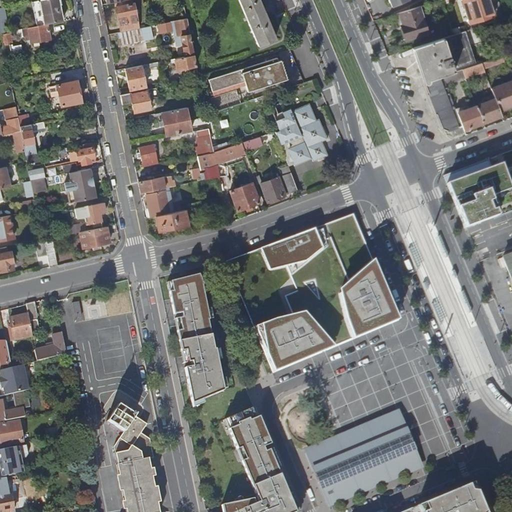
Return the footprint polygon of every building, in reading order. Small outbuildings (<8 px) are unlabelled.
[(35,0),(32,1),(37,25),(47,23),(63,20),(59,0),(35,0)] [(239,0),(259,45),(275,38),(259,0),(239,0)] [(464,0),(472,22),(495,14),(490,0),(464,0)] [(116,6),(118,18),(120,17),(122,31),(139,27),(134,3),(133,3),(116,6)] [(397,14),(404,41),(428,32),(420,6),(397,14)] [(173,21),(176,36),(181,35),(182,42),(185,56),(194,54),(187,18),(173,21)] [(22,28),(24,37),(26,36),(27,40),(31,39),(31,42),(51,38),(47,23),(37,25),(22,28)] [(119,32),(121,45),(160,37),(158,24),(139,27),(122,31),(119,32)] [(412,48),(425,81),(444,75),(463,69),(476,65),(464,31),(412,48)] [(10,32),(3,33),(5,45),(10,44),(12,55),(23,53),(21,43),(13,45),(12,43),(10,32)] [(171,58),(172,62),(175,61),(177,69),(185,67),(185,70),(189,69),(189,66),(196,65),(194,54),(185,56),(171,58)] [(487,61),(481,63),(483,68),(504,61),(503,56),(487,61)] [(142,64),(143,69),(160,66),(159,61),(142,64)] [(209,79),(212,91),(244,81),(248,91),(287,79),(281,61),(241,73),(240,70),(209,79)] [(463,69),(465,77),(484,70),(483,68),(481,63),(476,65),(463,69)] [(126,68),(130,89),(146,86),(143,69),(142,64),(126,68)] [(444,75),(447,83),(465,77),(463,69),(444,75)] [(49,86),(51,97),(59,95),(61,105),(81,101),(75,71),(53,76),(55,84),(49,86)] [(425,81),(441,123),(442,126),(443,127),(444,128),(445,129),(446,129),(447,130),(448,130),(449,130),(451,130),(452,129),(462,126),(457,112),(456,108),(447,83),(444,75),(425,81)] [(495,98),(500,112),(511,107),(511,80),(491,88),(495,98)] [(149,89),(149,91),(151,97),(159,95),(157,87),(149,89)] [(146,89),(146,91),(131,94),(130,92),(120,94),(121,95),(122,104),(132,101),(134,111),(150,108),(147,92),(149,91),(149,89),(146,89)] [(476,105),(482,122),(501,115),(500,112),(495,98),(476,105)] [(271,104),(279,130),(315,116),(309,103),(296,108),(295,106),(282,111),(278,101),(271,104)] [(457,112),(462,126),(464,129),(482,122),(476,105),(463,110),(457,112)] [(7,115),(10,127),(0,129),(0,127),(0,135),(21,131),(20,126),(16,106),(4,109),(6,115),(7,115)] [(162,111),(163,118),(164,125),(166,136),(191,131),(186,106),(162,111)] [(275,131),(288,165),(293,163),(294,165),(311,158),(312,160),(327,154),(322,140),(317,129),(322,127),(319,118),(316,119),(315,116),(279,130),(275,131)] [(20,126),(21,131),(21,132),(22,132),(24,144),(34,142),(32,130),(45,127),(43,121),(20,126)] [(452,129),(454,135),(465,132),(464,129),(462,126),(452,129)] [(196,130),(197,137),(210,134),(209,128),(209,127),(196,130)] [(317,129),(322,140),(327,138),(322,127),(317,129)] [(212,143),(214,152),(232,146),(230,141),(217,145),(214,128),(209,128),(210,134),(212,143)] [(14,134),(18,151),(25,150),(21,132),(14,134)] [(196,137),(198,146),(212,143),(210,134),(197,137),(196,137)] [(260,137),(262,144),(270,141),(267,134),(260,137)] [(242,143),(244,150),(262,144),(260,137),(242,143)] [(76,150),(78,159),(81,159),(82,164),(95,161),(91,142),(61,148),(64,159),(73,158),(71,151),(76,150)] [(195,147),(197,155),(214,152),(212,143),(198,146),(195,147)] [(232,146),(214,152),(197,155),(199,167),(199,169),(246,154),(244,150),(242,143),(232,146)] [(140,152),(141,157),(143,164),(140,164),(141,167),(158,163),(157,160),(154,144),(139,147),(140,152)] [(444,175),(465,228),(497,216),(490,197),(511,189),(502,163),(492,167),(488,159),(444,175)] [(62,165),(64,173),(68,172),(77,170),(75,162),(62,165)] [(50,175),(57,174),(56,165),(49,166),(50,175)] [(0,187),(10,185),(4,166),(0,166),(0,187)] [(192,168),(194,182),(201,180),(199,172),(199,169),(199,167),(192,168)] [(77,170),(68,172),(70,181),(64,182),(66,190),(67,190),(70,202),(72,202),(80,200),(96,197),(93,184),(89,185),(88,177),(92,176),(90,168),(77,170)] [(208,171),(209,179),(219,177),(217,169),(208,171)] [(199,172),(201,180),(209,179),(208,171),(199,172)] [(283,175),(290,193),(297,190),(291,172),(283,175)] [(138,182),(140,192),(177,185),(176,179),(169,180),(168,176),(138,182)] [(260,183),(267,202),(285,195),(278,176),(260,183)] [(30,180),(33,193),(37,192),(36,188),(47,186),(45,177),(30,180)] [(24,181),(27,196),(33,195),(33,193),(30,180),(24,181)] [(230,190),(237,210),(259,201),(252,182),(230,190)] [(146,195),(150,216),(155,215),(182,210),(181,205),(169,207),(165,191),(146,195)] [(74,208),(76,217),(83,216),(86,224),(92,223),(93,226),(101,224),(99,213),(105,212),(102,196),(96,197),(80,200),(81,206),(74,208)] [(21,202),(22,209),(36,207),(34,199),(21,202)] [(72,202),(74,208),(81,206),(80,200),(72,202)] [(155,215),(158,230),(188,224),(185,209),(182,210),(155,215)] [(0,216),(0,238),(13,236),(9,214),(0,216)] [(271,374),(396,322),(353,218),(225,264),(271,374)] [(69,225),(70,233),(79,231),(85,230),(84,222),(69,225)] [(79,231),(83,247),(109,241),(106,226),(85,230),(79,231)] [(44,238),(47,254),(49,267),(57,265),(52,237),(44,238)] [(34,240),(37,256),(47,254),(44,238),(38,239),(34,240)] [(0,270),(14,267),(10,251),(8,251),(7,246),(0,247),(0,270)] [(511,250),(501,255),(511,281),(511,250)] [(202,286),(198,275),(166,283),(175,326),(181,356),(186,383),(191,403),(192,408),(204,403),(202,400),(223,391),(214,350),(212,350),(206,321),(208,320),(201,286),(202,286)] [(88,306),(90,317),(134,311),(133,302),(125,303),(124,293),(99,297),(99,298),(85,300),(86,307),(88,306)] [(28,315),(31,329),(39,327),(34,303),(26,305),(28,315)] [(9,327),(10,336),(13,335),(14,340),(32,336),(31,329),(28,315),(10,318),(11,326),(9,327)] [(35,351),(37,362),(66,354),(62,334),(53,336),(55,346),(35,351)] [(0,343),(0,370),(5,369),(4,365),(10,364),(6,345),(5,342),(0,343)] [(6,345),(10,364),(10,367),(17,365),(13,344),(6,345)] [(28,391),(23,365),(12,368),(10,368),(5,369),(0,370),(0,374),(1,378),(0,378),(0,384),(1,389),(3,388),(5,396),(28,391)] [(56,384),(57,389),(72,386),(71,381),(56,384)] [(0,400),(0,422),(24,418),(22,409),(8,412),(4,411),(2,400),(0,400)] [(158,511),(148,459),(153,458),(149,440),(140,434),(146,425),(117,406),(106,422),(122,433),(113,447),(117,465),(116,465),(125,511),(158,511)] [(221,511),(296,511),(253,407),(223,420),(236,450),(239,449),(244,460),(240,461),(255,495),(232,503),(220,506),(221,511)] [(303,451),(305,457),(398,418),(396,413),(344,434),(303,451)] [(324,505),(418,465),(398,418),(305,457),(324,505)] [(0,424),(0,442),(1,446),(23,442),(22,440),(25,439),(24,434),(21,434),(19,422),(0,424)] [(0,479),(3,479),(3,477),(22,473),(17,448),(0,451),(0,479)] [(0,511),(10,511),(13,511),(10,494),(9,495),(5,478),(3,479),(0,479),(0,511)] [(482,511),(471,483),(403,511),(482,511)]
